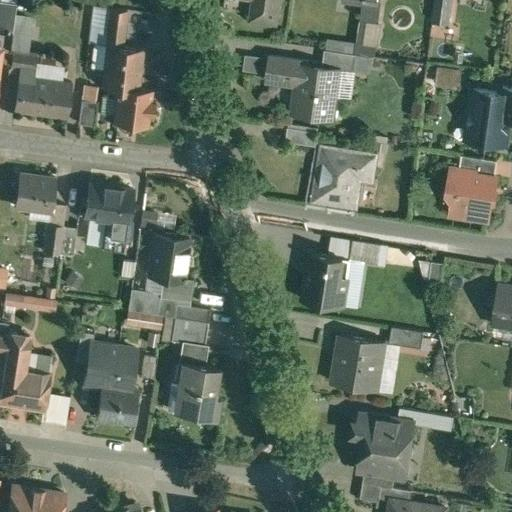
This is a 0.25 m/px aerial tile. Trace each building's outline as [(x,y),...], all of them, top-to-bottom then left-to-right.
[(16,2),(0,0),(0,28),(12,30),(15,12),(16,2)] [(257,0),(255,19),(277,22),(280,0),(257,0)] [(452,0),(436,0),(434,22),(449,24),(452,0)] [(128,9),(94,4),(91,24),(108,26),(109,17),(127,20),(128,9)] [(10,46),(28,49),(33,15),(15,12),(12,30),(10,46)] [(127,20),(109,17),(108,26),(106,44),(109,44),(109,43),(124,45),(127,20)] [(124,45),(109,43),(109,44),(104,86),(119,88),(138,90),(139,86),(144,47),(124,45)] [(357,52),(326,48),(323,64),(339,66),(355,68),(357,52)] [(38,52),(15,49),(13,66),(10,65),(9,73),(21,75),(35,76),(38,52)] [(246,54),(244,69),(268,72),(270,57),(246,54)] [(323,64),(270,57),(268,72),(267,77),(299,81),(295,112),(333,117),(339,66),(323,64)] [(442,64),(440,83),(462,85),(464,67),(442,64)] [(35,76),(21,75),(17,107),(67,113),(71,81),(35,76)] [(95,86),(86,84),(84,98),(93,100),(95,86)] [(503,90),(474,86),(471,109),(464,115),(470,122),(468,136),(482,138),(487,144),(493,139),(507,141),(511,115),(511,108),(511,85),(504,85),(503,90)] [(138,90),(119,88),(115,120),(149,124),(150,113),(154,113),(156,100),(152,99),(153,88),(139,86),(138,90)] [(84,98),(83,98),(80,122),(95,124),(98,100),(93,100),(84,98)] [(319,130),(289,125),(287,138),(317,143),(319,130)] [(378,153),(324,144),(319,172),(324,172),(321,193),(336,195),(335,202),(358,206),(363,177),(373,179),(378,153)] [(499,159),(463,153),(461,167),(478,170),(478,173),(496,175),(499,159)] [(461,167),(453,166),(452,174),(455,187),(458,188),(456,200),(454,200),(452,213),(486,218),(488,207),(490,207),(493,192),(491,191),(492,187),(496,187),(498,176),(496,175),(478,173),(478,170),(461,167)] [(57,177),(21,172),(17,202),(50,207),(53,207),(54,201),(57,177)] [(132,187),(89,182),(85,213),(109,216),(108,227),(110,228),(127,230),(132,187)] [(67,203),(54,201),(53,207),(50,207),(48,223),(44,251),(60,253),(64,226),(67,203)] [(78,228),(64,226),(60,253),(74,255),(78,228)] [(127,230),(110,228),(108,241),(129,244),(131,230),(127,230)] [(188,236),(157,231),(151,271),(164,273),(182,276),(182,271),(184,257),(187,257),(189,241),(187,240),(188,236)] [(383,242),(354,238),(351,257),(353,257),(353,260),(380,264),(383,242)] [(351,257),(314,251),(306,299),(346,305),(350,280),(345,279),(348,259),(353,260),(353,257),(351,257)] [(446,263),(433,261),(430,278),(443,281),(446,263)] [(82,277),(71,269),(64,280),(75,287),(82,277)] [(182,276),(164,273),(163,277),(161,291),(161,295),(176,298),(189,300),(192,278),(187,277),(188,271),(182,271),(182,276)] [(163,277),(145,274),(143,288),(161,291),(163,277)] [(511,283),(501,282),(495,321),(511,323),(511,283)] [(131,287),(128,308),(158,313),(161,292),(131,287)] [(54,299),(8,291),(6,301),(52,309),(54,299)] [(158,313),(173,315),(176,298),(161,295),(158,313)] [(208,308),(177,303),(176,315),(206,320),(208,308)] [(162,316),(128,310),(126,323),(160,328),(162,316)] [(206,320),(176,315),(172,339),(203,344),(206,320)] [(425,329),(394,324),(391,341),(422,346),(425,329)] [(95,332),(82,330),(77,359),(89,361),(92,340),(93,340),(95,332)] [(159,333),(149,331),(146,344),(157,346),(159,333)] [(33,338),(0,332),(0,353),(8,355),(29,358),(30,354),(33,338)] [(385,339),(342,333),(335,380),(377,387),(380,369),(376,368),(381,340),(385,341),(385,339)] [(120,343),(103,340),(103,342),(93,340),(92,340),(89,361),(85,382),(102,384),(102,383),(130,387),(137,348),(120,345),(120,343)] [(203,351),(182,348),(180,361),(183,361),(179,385),(182,385),(178,410),(215,416),(218,396),(214,395),(218,366),(201,363),(203,351)] [(158,355),(145,353),(141,375),(155,377),(158,355)] [(29,358),(8,355),(1,401),(42,408),(51,357),(30,354),(29,358)] [(130,387),(102,383),(102,384),(97,415),(133,421),(139,389),(130,387)] [(455,414),(402,405),(400,416),(415,419),(415,420),(453,427),(455,414)] [(400,416),(362,410),(361,419),(358,420),(356,421),(355,423),(354,426),(355,428),(355,430),(356,431),(358,432),(365,433),(360,467),(366,468),(396,473),(400,447),(411,448),(415,420),(415,419),(400,416)] [(396,473),(366,468),(362,497),(380,500),(380,496),(382,483),(394,485),(396,473)] [(61,511),(65,492),(13,483),(8,511),(61,511)] [(394,485),(382,483),(380,496),(392,498),(392,497),(412,500),(414,489),(394,485)] [(412,500),(392,497),(392,498),(389,511),(446,511),(447,506),(412,500)] [(140,511),(138,502),(101,511),(140,511)]
